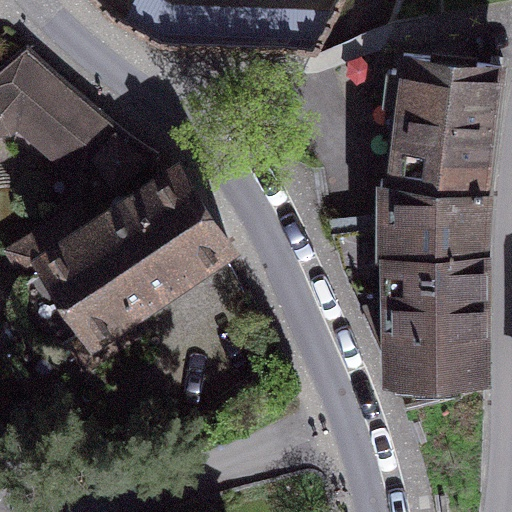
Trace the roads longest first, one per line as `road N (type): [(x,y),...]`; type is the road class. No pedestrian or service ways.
road 1 (residential): [(40,0),(211,150),(255,210),(334,363),(379,511)]
road 2 (residential): [(511,246),(502,511)]
